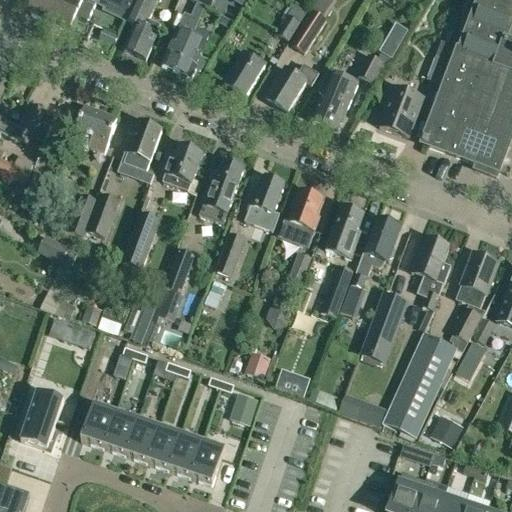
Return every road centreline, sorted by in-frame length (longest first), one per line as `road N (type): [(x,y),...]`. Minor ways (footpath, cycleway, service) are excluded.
road 1 (residential): [(511,231),(0,44)]
road 2 (residential): [(193,511),(70,464),(54,511)]
